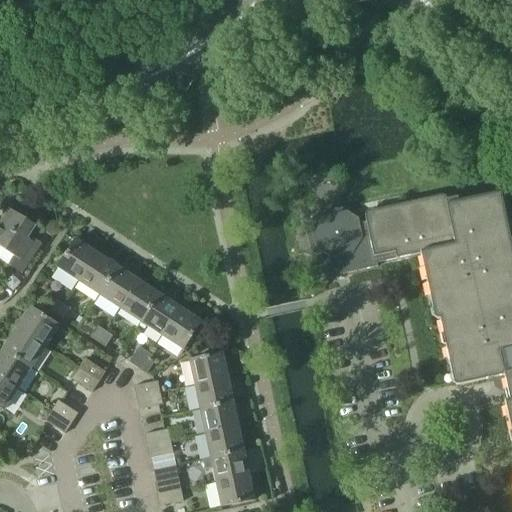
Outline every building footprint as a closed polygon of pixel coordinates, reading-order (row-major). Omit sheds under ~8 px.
[(511,252),(499,193),(495,194),(494,194),(457,202),(456,197),(446,200),(445,195),(364,212),(365,217),(366,222),(359,224),(358,219),(341,208),(321,213),(317,220),(312,218),(312,219),(316,221),(311,229),(315,248),(332,259),(335,258),(338,275),(346,273),(376,267),(376,263),(420,253),(434,320),(439,319),(453,385),(457,384),(457,385),(503,375),(509,400),(504,401),(504,403),(511,438),(511,252)] [(0,248),(14,257),(8,266),(21,275),(40,245),(28,237),(35,228),(7,210),(0,220),(0,248)] [(78,282),(99,250),(94,247),(87,244),(85,247),(75,240),(57,268),(78,282)] [(98,295),(117,267),(107,261),(109,259),(104,253),(99,250),(78,282),(98,295)] [(119,309),(140,277),(136,274),(129,272),(127,274),(117,267),(98,295),(119,309)] [(140,322),(158,295),(149,288),(150,286),(145,281),(140,277),(119,309),(140,322)] [(160,336),(181,304),(176,301),(169,299),(168,301),(158,295),(140,322),(160,336)] [(56,315),(63,305),(56,300),(49,311),(56,315)] [(181,304),(160,336),(182,350),(200,322),(190,316),(191,313),(186,308),(181,304)] [(56,315),(63,320),(70,309),(63,305),(56,315)] [(12,327),(44,348),(58,327),(30,309),(24,319),(21,318),(16,322),(12,327)] [(31,369),(44,348),(12,327),(9,332),(7,339),(9,341),(3,351),(31,369)] [(98,342),(105,332),(97,327),(90,338),(98,342)] [(98,342),(100,344),(105,347),(112,336),(105,332),(98,342)] [(139,369),(148,354),(139,348),(129,363),(139,369)] [(0,378),(17,390),(31,369),(3,351),(0,354),(0,378)] [(139,369),(146,374),(153,364),(146,359),(149,354),(148,354),(139,369)] [(194,386),(231,378),(230,373),(227,366),(224,366),(221,354),(189,361),(194,386)] [(104,373),(87,362),(85,360),(78,370),(98,383),(104,373)] [(91,392),(98,383),(78,370),(72,380),(91,392)] [(0,408),(3,411),(17,390),(0,378),(0,408)] [(200,410),(232,403),(230,392),(232,391),(233,383),(231,378),(194,386),(200,410)] [(136,399),(159,394),(157,382),(134,387),(136,399)] [(139,410),(158,406),(162,405),(159,394),(136,399),(139,410)] [(77,414),(62,404),(57,401),(51,412),(70,425),(77,414)] [(205,434),(242,426),(241,421),(237,414),(234,415),(232,403),(200,410),(205,434)] [(64,434),(70,425),(51,412),(45,421),(64,434)] [(202,460),(243,452),(240,440),(243,439),(243,432),(242,426),(205,434),(210,458),(202,460)] [(147,447),(175,441),(173,431),(168,432),(167,430),(144,435),(147,447)] [(149,458),(150,458),(172,453),(172,452),(177,450),(175,441),(147,447),(149,458)] [(215,483),(253,475),(251,469),(248,463),(245,463),(243,452),(202,460),(204,470),(212,469),(215,483)] [(253,475),(215,483),(220,508),(253,501),(251,488),(253,488),(254,480),(253,475)] [(157,495),(180,490),(177,479),(154,484),(157,495)] [(180,490),(157,495),(159,507),(183,502),(180,490)]
